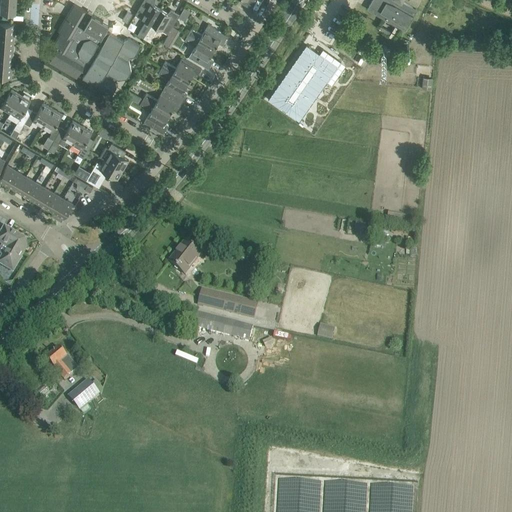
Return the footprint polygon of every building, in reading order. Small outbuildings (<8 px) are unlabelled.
[(154,0),(143,0),(135,14),(146,20),(137,34),(143,38),(161,8),(154,4),(154,0)] [(371,0),(367,9),(404,31),(417,10),(401,0),(371,0)] [(0,12),(6,13),(16,13),(16,3),(0,1),(0,12)] [(111,96),(116,88),(116,86),(115,81),(117,78),(118,79),(127,77),(131,69),(129,61),(128,60),(129,57),(135,55),(135,54),(140,45),(128,38),(124,39),(123,40),(109,32),(98,25),(101,19),(82,8),(74,3),(58,31),(61,32),(53,45),(57,48),(50,61),(77,77),(81,70),(85,73),(82,78),(93,84),(96,81),(99,83),(97,85),(98,89),(111,96)] [(168,12),(161,8),(143,38),(151,42),(152,40),(151,38),(157,27),(168,33),(179,14),(171,9),(168,12)] [(185,21),(190,11),(184,8),(178,17),(185,21)] [(0,22),(0,33),(14,34),(15,23),(0,22)] [(191,28),(187,34),(214,49),(218,43),(222,44),(227,35),(208,24),(202,34),(191,28)] [(14,34),(0,33),(0,44),(13,45),(14,34)] [(214,49),(187,34),(184,40),(195,46),(189,57),(200,63),(208,68),(213,60),(210,56),(214,49)] [(13,45),(0,44),(0,54),(12,56),(13,45)] [(306,44),(268,98),(299,120),(327,81),(337,66),(319,54),(306,44)] [(12,56),(0,54),(0,65),(12,67),(12,56)] [(165,61),(161,67),(188,83),(192,76),(196,77),(201,68),(182,57),(176,67),(165,61)] [(12,67),(0,65),(0,76),(11,78),(12,67)] [(188,83),(161,67),(158,73),(169,79),(163,89),(182,101),(187,93),(184,89),(188,83)] [(1,107),(9,112),(10,112),(21,95),(11,89),(1,107)] [(182,101),(163,89),(157,99),(146,93),(144,96),(142,99),(169,115),(173,108),(178,109),(182,101)] [(128,91),(126,95),(137,102),(140,97),(128,91)] [(10,113),(8,117),(17,122),(14,128),(10,135),(16,138),(19,131),(24,123),(28,117),(23,114),(30,100),(28,99),(29,97),(24,94),(22,95),(21,95),(10,113)] [(169,115),(142,99),(139,105),(150,111),(144,122),(163,133),(168,125),(165,121),(169,115)] [(31,112),(24,123),(30,126),(33,120),(42,126),(53,108),(43,102),(36,115),(31,112)] [(62,114),(53,108),(42,126),(52,132),(49,137),(54,140),(60,129),(55,126),(62,114)] [(82,126),(73,120),(65,132),(60,129),(54,140),(64,146),(67,141),(72,143),(82,126)] [(92,131),(82,126),(72,143),(81,149),(78,154),(84,158),(90,147),(85,144),(92,131)] [(21,150),(27,153),(29,149),(19,143),(16,148),(20,151),(21,150)] [(112,143),(109,148),(116,152),(119,147),(112,143)] [(106,146),(100,156),(105,159),(123,170),(129,160),(116,152),(109,148),(106,146)] [(123,170),(105,159),(102,164),(97,161),(86,179),(97,185),(105,172),(117,179),(123,170)] [(7,165),(0,176),(0,180),(8,185),(16,170),(7,165)] [(26,176),(16,170),(8,185),(17,191),(26,176)] [(76,176),(66,171),(64,175),(73,180),(76,176)] [(35,181),(26,176),(17,191),(26,196),(35,181)] [(86,188),(88,184),(76,176),(73,180),(86,188)] [(44,187),(35,181),(26,196),(36,202),(44,187)] [(54,192),(44,187),(36,202),(45,207),(54,192)] [(63,198),(54,192),(45,207),(54,213),(63,198)] [(73,203),(63,198),(54,213),(64,218),(73,203)] [(0,243),(2,245),(0,248),(0,254),(3,256),(0,260),(0,264),(13,272),(27,247),(24,245),(23,242),(25,239),(4,227),(0,234),(0,243)] [(168,262),(176,268),(183,274),(183,273),(187,267),(189,269),(195,262),(194,261),(200,253),(193,247),(185,241),(179,248),(180,249),(177,254),(176,253),(168,262)] [(239,315),(240,310),(256,314),(259,304),(202,289),(198,305),(239,315)] [(183,323),(181,332),(191,334),(190,336),(195,338),(198,328),(249,341),(253,327),(237,323),(196,312),(193,325),(183,323)] [(317,337),(332,339),(333,327),(318,324),(317,337)] [(59,348),(46,358),(52,366),(54,368),(64,380),(71,374),(78,368),(68,356),(66,357),(65,355),(59,348)] [(80,411),(84,415),(91,409),(87,405),(100,394),(101,395),(103,388),(96,380),(91,384),(88,380),(68,397),(80,411)]
